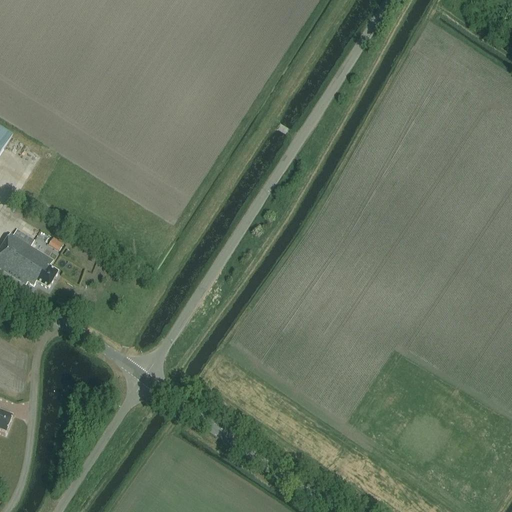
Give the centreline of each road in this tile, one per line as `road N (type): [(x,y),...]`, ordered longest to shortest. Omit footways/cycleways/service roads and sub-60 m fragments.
road 1 (unclassified): [(144,377),(389,0)]
road 2 (tertiary): [(337,511),(144,377)]
road 3 (track): [(6,511),(28,457),(35,360),(54,319)]
road 4 (tertiary): [(144,377),(0,284)]
road 5 (unclassified): [(57,511),(144,377)]
